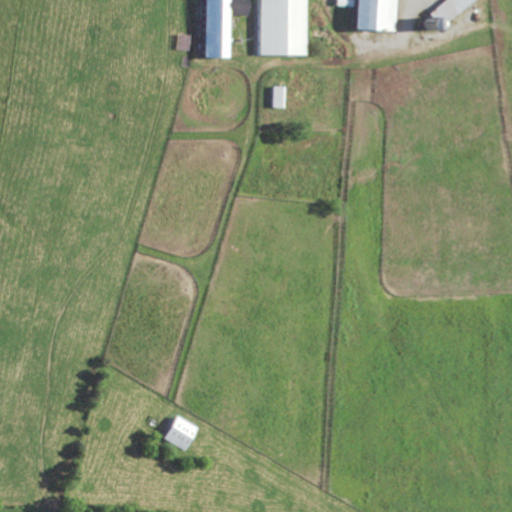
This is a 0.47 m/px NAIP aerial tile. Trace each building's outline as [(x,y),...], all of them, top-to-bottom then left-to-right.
[(197,0),(196,57),(222,58),(223,15),(242,15),(242,0),(197,0)] [(303,56),(302,0),(254,0),(255,56),(303,56)] [(391,32),(392,0),(333,0),(333,6),(346,7),(345,29),(391,32)] [(469,0),(441,0),(412,22),(422,36),(469,0)] [(158,440),(180,450),(191,427),(169,416),(158,440)]
